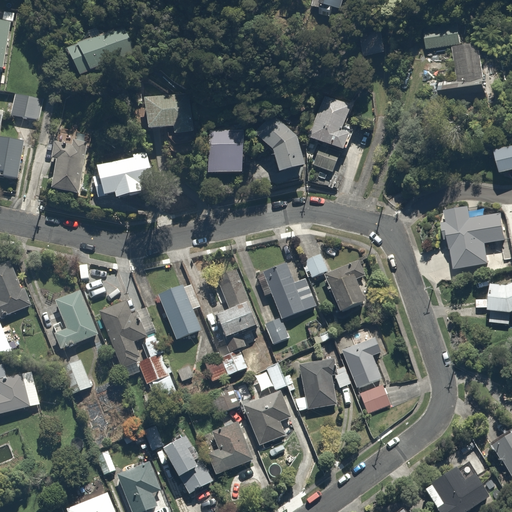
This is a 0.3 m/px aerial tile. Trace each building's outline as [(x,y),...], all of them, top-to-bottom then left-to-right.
[(342,0),(329,0),(326,10),(338,14),(342,0)] [(19,12),(0,10),(0,92),(3,93),(4,80),(13,81),(19,12)] [(89,87),(137,54),(120,28),(71,61),(89,87)] [(485,99),(474,39),(447,44),(454,85),(436,88),(439,107),(485,99)] [(45,97),(16,93),(13,119),(41,123),(45,97)] [(339,158),(354,107),(324,98),(310,144),(319,147),(313,167),(338,175),(343,159),(339,158)] [(1,141),(6,113),(0,112),(0,178),(11,180),(13,167),(21,169),(25,145),(1,141)] [(300,140),(277,120),(255,136),(276,158),(286,184),(312,175),(300,140)] [(251,131),(211,130),(210,181),(250,182),(251,131)] [(83,196),(88,138),(59,136),(56,166),(60,167),(57,194),(83,196)] [(511,142),(490,147),(495,170),(511,166),(511,142)] [(159,191),(149,153),(134,157),(135,160),(101,169),(110,202),(121,199),(123,206),(149,199),(148,194),(159,191)] [(483,241),(503,238),(499,211),(469,215),(467,201),(441,205),(443,220),(437,221),(439,234),(445,233),(450,267),(486,262),(483,241)] [(288,338),(281,319),(313,307),(302,276),(291,280),(278,242),(246,256),(261,295),(269,292),(278,317),(263,322),(271,344),(288,338)] [(325,270),(318,252),(298,260),(305,278),(325,270)] [(350,281),(364,274),(356,258),(319,276),(337,313),(360,302),(350,281)] [(0,316),(28,305),(8,259),(0,262),(0,316)] [(210,313),(221,342),(213,345),(215,351),(200,357),(210,383),(246,368),(238,347),(243,345),(239,333),(257,326),(234,268),(212,277),(224,308),(210,313)] [(123,293),(116,277),(105,281),(112,297),(123,293)] [(198,306),(187,278),(154,291),(173,340),(198,330),(190,309),(198,306)] [(511,278),(505,281),(484,281),(483,306),(488,306),(487,322),(511,322),(511,310),(511,278)] [(96,335),(77,288),(50,299),(61,328),(50,333),(57,350),(96,335)] [(127,310),(122,298),(94,311),(119,366),(137,357),(130,342),(146,335),(133,307),(127,310)] [(0,355),(12,350),(0,323),(0,355)] [(378,350),(373,336),(338,350),(343,365),(330,370),(337,387),(352,382),(355,389),(380,379),(370,354),(378,350)] [(176,391),(156,340),(140,343),(146,358),(135,362),(150,401),(176,391)] [(90,385),(78,357),(55,368),(67,395),(90,385)] [(334,404),(328,358),(294,363),(299,396),(292,397),(294,410),(334,404)] [(285,385),(274,360),(261,365),(272,391),(285,385)] [(0,414),(38,405),(28,369),(7,375),(4,363),(0,363),(0,414)] [(389,405),(380,382),(354,392),(364,416),(389,405)] [(240,408),(229,384),(204,395),(214,419),(240,408)] [(279,420),(289,416),(279,390),(241,404),(256,446),(284,436),(279,420)] [(191,407),(185,394),(168,402),(175,415),(191,407)] [(251,461),(236,421),(209,431),(215,449),(203,453),(211,476),(251,461)] [(511,480),(511,433),(508,427),(482,444),(494,462),(487,466),(501,488),(511,480)] [(210,480),(183,432),(162,443),(154,428),(138,437),(150,460),(159,455),(172,477),(174,475),(185,494),(210,480)] [(115,469),(105,448),(91,454),(101,476),(115,469)] [(158,492),(148,460),(114,471),(126,511),(143,511),(155,508),(150,494),(158,492)] [(447,462),(416,483),(436,511),(461,511),(486,495),(469,471),(458,479),(447,462)] [(64,511),(114,511),(106,492),(64,510),(64,511)]
